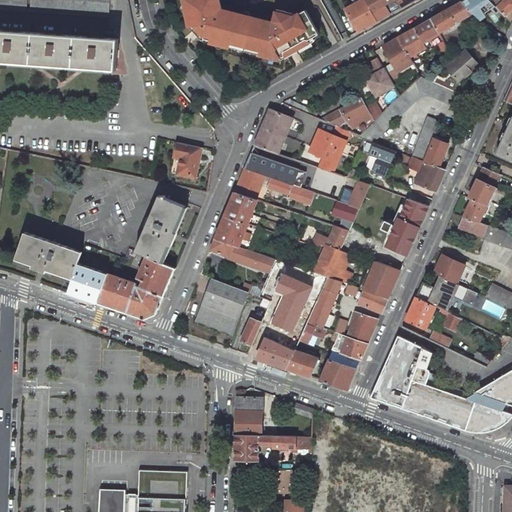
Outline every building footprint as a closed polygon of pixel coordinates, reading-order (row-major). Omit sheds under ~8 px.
[(27,0),(0,0),(0,7),(26,10),(27,0)] [(109,0),(31,0),(30,10),(108,16),(109,0)] [(223,10),(220,0),(186,0),(190,17),(191,17),(193,25),(196,24),(203,35),(202,38),(210,40),(209,41),(275,57),(283,52),(284,50),(305,38),(308,38),(319,33),(305,8),(291,15),(274,11),(271,20),(236,12),(236,13),(223,10)] [(365,0),(360,0),(345,9),(358,31),(377,21),(372,12),(365,0)] [(365,0),(372,12),(377,21),(400,7),(396,0),(365,0)] [(496,6),(490,0),(463,0),(462,1),(474,11),(479,16),(481,18),(488,14),(487,12),(492,9),(495,11),(499,9),(496,6)] [(511,21),(511,0),(490,0),(496,6),(499,9),(511,23),(511,21)] [(474,11),(462,1),(431,19),(438,33),(474,11)] [(431,19),(414,28),(426,50),(427,50),(423,42),(439,33),(438,33),(431,19)] [(399,37),(411,58),(427,50),(426,50),(414,28),(399,37)] [(0,29),(0,63),(117,74),(118,39),(0,29)] [(411,58),(399,37),(384,46),(393,62),(383,68),(384,69),(390,80),(396,77),(398,71),(403,68),(414,62),(411,58)] [(479,65),(466,50),(446,67),(459,82),(479,65)] [(376,97),(394,87),(390,80),(384,69),(374,74),(375,77),(371,79),(370,77),(366,79),(376,97)] [(465,96),(421,76),(374,120),(366,128),(360,135),(365,137),(374,141),(418,95),(427,93),(459,108),(465,96)] [(368,110),(362,98),(321,119),(337,125),(348,119),(352,128),(363,122),(366,128),(374,120),(368,110)] [(262,126),(284,136),(286,131),(289,131),(293,122),(291,117),(272,108),(270,110),(269,111),(262,126)] [(438,120),(428,116),(413,157),(423,161),(432,136),(438,120)] [(511,119),(497,154),(511,160),(511,119)] [(254,146),(279,154),(282,146),(281,143),(284,136),(262,126),(259,135),(254,146)] [(315,140),(344,152),(352,132),(339,126),(335,135),(324,131),(319,132),(315,140)] [(450,143),(432,136),(423,161),(441,168),(450,143)] [(320,167),(321,168),(324,169),(331,171),(335,172),(344,152),(315,140),(312,148),(312,147),(312,153),(324,157),(320,167)] [(371,171),(385,177),(397,151),(374,141),(369,153),(377,157),(371,171)] [(196,177),(201,147),(178,142),(175,155),(181,157),(178,174),(196,177)] [(306,172),(251,153),(245,168),(265,175),(272,177),(299,187),(306,172)] [(424,174),(419,185),(424,187),(435,192),(445,170),(441,168),(437,167),(413,157),(412,157),(408,168),(424,174)] [(478,179),(488,184),(494,171),(486,168),(483,167),(478,178),(478,179)] [(265,175),(245,168),(235,191),(256,199),(265,175)] [(299,187),(272,177),(268,187),(289,194),(288,196),(311,204),(315,193),(299,187)] [(479,222),(495,187),(488,184),(478,179),(469,197),(472,199),(464,216),(479,222)] [(371,184),(359,180),(349,205),(360,208),(371,184)] [(256,199),(235,191),(225,216),(248,224),(258,200),(256,199)] [(162,196),(160,195),(136,250),(148,255),(162,261),(169,244),(172,245),(177,232),(175,231),(185,206),(165,197),(166,196),(163,195),(162,196)] [(429,206),(409,198),(405,206),(400,218),(399,217),(393,230),(390,235),(391,235),(387,244),(407,254),(429,206)] [(349,205),(337,200),(332,214),(354,221),(358,213),(360,208),(349,205)] [(388,234),(390,235),(393,230),(399,217),(400,218),(405,206),(401,204),(393,222),(389,230),(388,234)] [(248,224),(225,216),(215,238),(239,247),(248,224)] [(479,222),(464,216),(460,227),(483,235),(487,225),(479,222)] [(382,227),(389,230),(393,222),(386,219),(382,227)] [(505,231),(490,226),(484,239),(500,245),(505,231)] [(349,231),(336,227),(329,243),(341,249),(342,247),(349,231)] [(511,233),(505,231),(500,245),(511,248),(511,233)] [(83,251),(26,232),(16,258),(34,264),(33,267),(47,272),(47,269),(74,277),(79,263),(83,251)] [(239,247),(215,238),(211,249),(241,258),(239,262),(269,272),(274,259),(239,247)] [(352,274),(344,269),(351,252),(350,253),(341,249),(329,243),(315,273),(328,277),(343,282),(347,284),(352,274)] [(443,276),(456,283),(465,265),(442,254),(434,272),(440,275),(443,276)] [(164,296),(176,267),(162,261),(148,255),(138,278),(144,280),(141,286),(164,296)] [(400,269),(376,261),(364,289),(388,298),(400,269)] [(68,292),(98,303),(107,273),(79,263),(74,277),(68,292)] [(137,283),(107,273),(98,303),(127,313),(137,284),(137,283)] [(284,295),(272,322),(293,332),(314,287),(284,273),(276,291),(284,295)] [(440,275),(434,287),(438,288),(443,276),(440,275)] [(454,297),(472,305),(478,293),(456,283),(443,276),(438,288),(434,287),(423,281),(416,296),(436,306),(441,308),(447,311),(454,297)] [(343,282),(328,277),(308,321),(323,327),(343,282)] [(229,335),(247,291),(240,289),(212,278),(195,321),(229,335)] [(490,299),(493,300),(499,287),(492,283),(485,296),(490,299)] [(141,286),(137,284),(127,313),(145,320),(157,314),(164,296),(141,286)] [(493,300),(511,309),(511,293),(499,287),(493,300)] [(388,298),(364,289),(358,305),(381,313),(388,298)] [(436,306),(416,296),(406,318),(426,329),(436,306)] [(447,311),(441,308),(439,313),(451,319),(448,326),(461,332),(466,321),(447,311)] [(378,319),(356,311),(347,335),(368,343),(378,319)] [(262,322),(253,318),(243,341),(252,344),(262,322)] [(348,321),(340,318),(335,331),(339,332),(344,334),(348,321)] [(323,327),(308,321),(299,340),(308,343),(312,334),(323,338),(327,328),(323,327)] [(452,338),(434,330),(430,339),(447,347),(452,338)] [(344,334),(339,332),(334,344),(363,354),(368,343),(347,335),(344,334)] [(371,397),(458,427),(465,429),(468,425),(473,427),(478,427),(482,427),(485,427),(489,426),(492,425),(496,423),(499,421),(503,418),(506,414),(508,412),(509,406),(511,403),(511,367),(479,388),(479,389),(473,393),(428,378),(429,375),(430,374),(430,372),(429,369),(428,368),(427,366),(432,351),(398,335),(371,397)] [(295,349),(266,337),(257,357),(287,368),(295,349)] [(508,341),(498,337),(496,340),(505,345),(508,341)] [(318,357),(295,349),(287,368),(310,376),(315,364),(318,357)] [(325,367),(320,379),(347,389),(360,359),(332,349),(330,353),(325,367)] [(492,360),(477,352),(473,360),(487,366),(492,360)] [(315,364),(310,376),(320,379),(325,367),(315,364)] [(263,398),(237,397),(237,434),(262,435),(263,398)] [(315,409),(298,403),(295,411),(314,418),(315,409)] [(287,423),(273,423),(272,435),(286,436),(287,423)] [(262,435),(237,434),(236,459),(259,459),(259,444),(274,445),(274,447),(312,448),(312,436),(286,436),(272,435),(262,435)] [(422,485),(422,461),(340,436),(333,459),(325,458),(324,511),(444,511),(444,493),(444,492),(420,492),(422,485)] [(187,511),(189,470),(139,469),(138,494),(136,494),(136,493),(128,493),(128,494),(127,494),(127,489),(99,488),(97,511),(187,511)] [(277,491),(290,491),(291,471),(277,471),(277,491)] [(303,511),(304,500),(286,499),(286,511),(303,511)]
